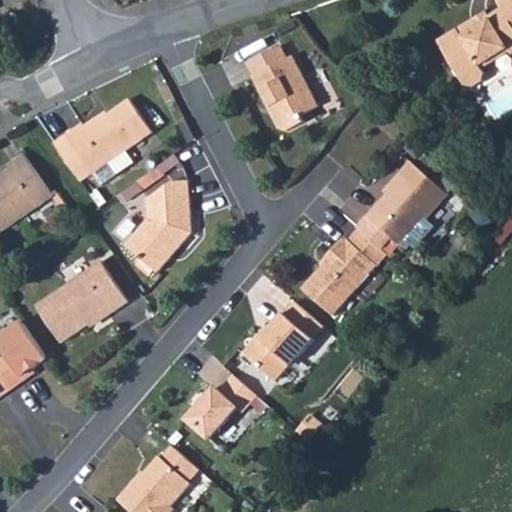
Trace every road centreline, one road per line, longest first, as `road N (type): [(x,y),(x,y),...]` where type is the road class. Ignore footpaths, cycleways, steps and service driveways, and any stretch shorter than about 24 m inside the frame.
road 1 (residential): [(24,511),(266,238)]
road 2 (residential): [(266,238),(167,26)]
